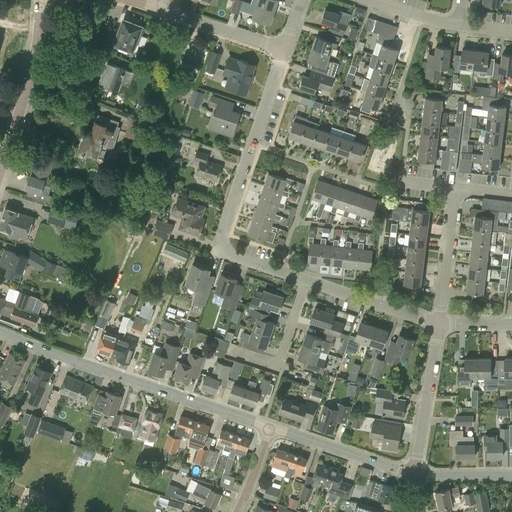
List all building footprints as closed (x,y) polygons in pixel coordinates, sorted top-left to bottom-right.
[(240,0),(234,0),(234,1),(230,11),(239,14),(243,1),(240,0)] [(256,0),(255,5),(273,12),(277,0),(276,0),(256,0)] [(273,12),(255,5),(253,11),(250,10),(248,16),(251,17),(251,19),(269,25),(273,12)] [(357,6),(355,12),(365,16),(367,10),(357,6)] [(325,9),(320,21),(330,24),(328,30),(341,35),(343,35),(350,15),(345,13),(339,11),(338,14),(325,9)] [(368,17),(364,29),(371,31),(374,19),(368,17)] [(133,21),(132,23),(123,19),(117,36),(115,35),(112,42),(114,43),(114,44),(132,51),(142,27),(136,25),(137,22),(133,21)] [(373,32),(380,34),(383,22),(377,20),(373,32)] [(386,36),(390,24),(383,22),(380,34),(386,36)] [(397,27),(390,24),(386,36),(393,38),(393,39),(397,27)] [(348,38),(355,40),(358,29),(351,27),(348,38)] [(312,49),(328,55),(331,48),(335,49),(340,37),(325,32),(323,39),(316,36),(312,49)] [(377,42),(381,44),(377,56),(393,61),(397,49),(390,47),(393,38),(386,36),(380,34),(377,42)] [(356,49),(362,50),(365,43),(359,41),(356,49)] [(207,48),(192,43),(186,60),(201,64),(207,48)] [(449,48),(435,47),(435,55),(428,54),(425,77),(439,79),(440,67),(447,68),(449,48)] [(331,62),(327,60),(328,55),(312,49),(308,60),(315,63),(313,69),(327,74),(331,62)] [(460,72),(460,67),(472,68),(474,51),(462,49),(461,56),(455,55),(453,71),(460,72)] [(212,51),(205,70),(215,73),(221,54),(212,51)] [(486,75),(492,75),(494,59),(486,58),(487,52),(474,51),(472,68),(480,69),(479,75),(486,76),(486,75)] [(355,53),(352,61),(358,62),(361,55),(355,53)] [(494,59),(492,75),(492,78),(506,80),(506,78),(506,72),(511,72),(511,55),(501,54),(500,62),(494,62),(494,59)] [(373,68),(389,73),(393,61),(377,56),(372,55),(369,66),(373,67),(373,68)] [(245,94),(250,82),(247,81),(249,76),(250,75),(254,66),(239,61),(239,62),(228,58),(223,74),(229,76),(226,87),(245,94)] [(99,83),(117,90),(120,83),(129,87),(135,72),(125,69),(107,62),(99,83)] [(357,66),(351,65),(348,73),(354,74),(357,66)] [(369,80),(385,85),(389,73),(373,68),(369,80)] [(298,88),(313,93),(315,87),(329,91),(334,77),(311,69),(309,76),(303,74),(298,88)] [(172,78),(179,81),(183,74),(176,70),(172,78)] [(353,79),(347,77),(344,84),(350,86),(353,79)] [(365,92),(381,97),(385,85),(369,80),(365,92)] [(199,108),(204,93),(193,89),(188,104),(199,108)] [(346,99),(349,91),(343,89),(340,97),(346,99)] [(377,109),(381,97),(365,92),(361,104),(377,109)] [(104,104),(105,100),(98,97),(99,95),(94,93),(92,99),(104,104)] [(292,102),(293,100),(300,102),(307,105),(309,99),(302,97),(291,93),(288,100),(292,102)] [(231,136),(239,114),(232,111),(235,102),(211,95),(208,104),(216,107),(209,129),(231,136)] [(482,110),(487,110),(487,117),(503,119),(505,106),(501,105),(502,98),(493,97),(490,97),(483,96),(482,110)] [(425,97),(423,110),(440,112),(441,99),(425,97)] [(314,100),(312,106),(320,109),(321,103),(314,100)] [(138,104),(135,114),(147,119),(150,109),(138,104)] [(333,107),(326,104),(324,110),(332,113),(333,107)] [(336,114),(343,117),(345,111),(338,109),(336,114)] [(349,115),(356,118),(358,112),(351,110),(349,115)] [(440,112),(423,110),(422,123),(438,124),(440,112)] [(85,129),(84,131),(115,142),(120,127),(117,126),(116,128),(113,128),(116,121),(98,115),(92,132),(85,129)] [(288,136),(300,140),(307,119),(296,115),(294,121),(293,121),(288,136)] [(126,133),(137,137),(142,121),(131,117),(126,133)] [(360,122),(367,125),(369,119),(362,117),(360,122)] [(485,129),(502,131),(503,119),(487,117),(485,129)] [(308,119),(307,119),(300,140),(312,144),(317,129),(319,124),(307,120),(308,119)] [(438,124),(422,123),(420,135),(437,137),(438,124)] [(155,136),(157,128),(150,126),(148,134),(155,136)] [(324,148),(329,133),(317,129),(312,144),(324,148)] [(484,142),(501,144),(502,131),(485,129),(484,142)] [(113,148),(115,142),(84,131),(77,152),(84,154),(84,152),(103,159),(107,146),(113,148)] [(335,152),(341,137),(329,133),(324,148),(335,152)] [(437,137),(420,135),(419,147),(435,149),(437,137)] [(347,156),(353,140),(341,137),(335,152),(347,156)] [(365,145),(353,140),(347,156),(360,160),(365,145)] [(161,144),(150,141),(148,147),(159,151),(161,144)] [(483,154),(499,156),(501,144),(484,142),(483,154)] [(175,159),(179,149),(173,146),(169,156),(175,159)] [(434,162),(435,149),(419,147),(417,160),(423,160),(423,167),(433,168),(434,162)] [(216,180),(221,166),(206,161),(209,154),(197,150),(193,160),(199,162),(195,173),(216,180)] [(448,170),(451,151),(443,150),(440,169),(448,170)] [(458,152),(451,151),(448,170),(456,171),(457,163),(457,160),(458,152)] [(467,152),(465,152),(465,157),(466,157),(466,161),(474,162),(477,160),(482,161),(481,167),(498,169),(499,156),(483,154),(472,153),(467,152)] [(30,175),(26,188),(29,189),(27,195),(50,203),(52,196),(48,195),(53,182),(48,181),(54,162),(48,160),(36,157),(35,160),(31,173),(30,175)] [(264,184),(283,190),(285,183),(292,185),(293,180),(287,178),(286,180),(268,173),(264,184)] [(323,209),(325,204),(331,185),(316,180),(310,199),(320,202),(318,208),(323,209)] [(304,184),(298,182),(296,188),(302,190),(304,184)] [(154,192),(158,194),(159,191),(161,192),(163,186),(157,184),(154,192)] [(289,192),(283,190),(264,184),(260,196),(279,202),(281,194),(288,197),(289,192)] [(337,208),(343,189),(331,185),(325,204),(332,206),(331,212),(335,213),(337,208)] [(347,217),(349,212),(355,193),(343,189),(337,208),(344,210),(343,216),(347,217)] [(297,195),(290,193),(288,199),(295,201),(297,195)] [(361,216),(367,197),(355,193),(349,212),(356,214),(354,220),(353,224),(358,226),(359,221),(361,216)] [(279,202),(260,196),(256,208),(275,214),(277,206),(284,209),(285,204),(279,202)] [(367,197),(361,216),(368,218),(366,224),(371,225),(373,219),(371,218),(377,200),(367,197)] [(178,228),(189,232),(189,230),(198,233),(203,219),(200,218),(204,207),(178,198),(173,214),(181,218),(178,228)] [(412,209),(411,221),(428,223),(429,211),(421,210),(422,202),(416,202),(415,209),(412,209)] [(52,205),(47,222),(74,230),(79,213),(52,205)] [(292,220),(296,208),(291,206),(287,218),(292,220)] [(5,207),(0,222),(0,228),(9,231),(7,236),(18,240),(19,237),(27,240),(34,217),(18,212),(5,207)] [(275,214),(256,208),(252,220),(270,226),(273,219),(280,221),(281,216),(275,214)] [(475,216),(473,229),(490,231),(496,232),(505,233),(511,233),(511,220),(510,220),(509,226),(497,225),(498,211),(494,210),(493,210),(487,210),(481,209),(471,208),(471,216),(475,216)] [(157,219),(152,233),(168,239),(173,224),(157,219)] [(277,228),(270,226),(252,220),(247,234),(266,240),(272,242),(276,232),(277,228)] [(409,234),(426,236),(428,223),(411,221),(409,234)] [(318,264),(320,245),(313,244),(313,237),(314,237),(316,227),(310,226),(308,243),(309,244),(307,262),(318,264)] [(495,244),(496,232),(490,231),(473,229),(472,241),(488,243),(495,244)] [(426,236),(409,234),(408,246),(424,248),(426,236)] [(320,245),(318,264),(331,265),(333,246),(325,245),(326,238),(321,238),(320,245)] [(345,248),(338,247),(338,240),(334,239),(333,246),(331,265),(343,267),(345,248)] [(345,248),(343,267),(356,268),(358,249),(350,248),(351,241),(346,241),(345,248)] [(470,254),(487,256),(488,243),(472,241),(470,254)] [(358,249),(356,268),(370,270),(373,251),(363,250),(364,243),(359,242),(358,249)] [(166,244),(163,252),(168,254),(171,246),(166,244)] [(424,248),(408,246),(406,259),(423,261),(424,248)] [(19,280),(22,273),(26,262),(41,271),(67,281),(72,270),(45,260),(30,250),(27,257),(4,249),(0,261),(0,265),(7,268),(5,275),(14,278),(19,280)] [(184,251),(180,259),(185,261),(188,253),(184,251)] [(469,267),(485,269),(487,256),(470,254),(469,267)] [(405,271),(421,273),(423,261),(406,259),(405,271)] [(192,264),(185,284),(197,288),(192,301),(205,305),(215,276),(207,273),(209,269),(192,264)] [(467,280),(484,282),(485,269),(469,267),(467,280)] [(420,286),(421,273),(405,271),(403,284),(420,286)] [(220,274),(215,291),(225,294),(221,306),(234,310),(242,285),(234,282),(235,278),(220,274)] [(482,293),(484,282),(467,280),(466,291),(482,293)] [(282,296),(264,290),(261,298),(253,295),(249,306),(251,307),(268,313),(269,313),(271,308),(277,310),(282,296)] [(15,304),(14,306),(32,312),(37,297),(34,296),(33,296),(32,296),(31,295),(30,295),(29,295),(20,291),(15,304)] [(125,301),(133,305),(138,296),(129,292),(125,301)] [(0,308),(1,309),(12,313),(14,306),(15,304),(5,300),(0,298),(0,308)] [(108,300),(101,315),(109,319),(116,303),(108,300)] [(14,306),(12,313),(10,318),(34,326),(38,316),(32,312),(14,306)] [(256,317),(252,329),(269,335),(273,322),(266,320),(268,313),(251,307),(249,314),(256,317)] [(241,310),(235,308),(231,320),(237,322),(241,310)] [(323,331),(339,337),(341,333),(344,323),(331,319),(333,314),(314,308),(310,321),(325,326),(323,331)] [(124,316),(119,331),(125,333),(130,318),(124,316)] [(134,321),(131,330),(140,333),(145,320),(136,316),(134,321)] [(185,327),(186,328),(195,331),(197,327),(198,322),(188,319),(186,323),(185,327)] [(173,324),(163,320),(161,327),(170,331),(173,324)] [(52,331),(55,325),(49,322),(45,328),(52,331)] [(356,353),(360,341),(368,344),(373,326),(360,322),(355,336),(350,335),(350,336),(348,340),(347,345),(345,350),(356,353)] [(86,324),(83,331),(89,333),(92,326),(86,324)] [(373,326),(368,344),(376,346),(374,351),(379,353),(381,348),(387,331),(373,326)] [(195,331),(186,328),(183,335),(194,339),(197,331),(195,331)] [(96,351),(111,356),(117,335),(108,332),(108,331),(103,329),(96,351)] [(263,354),(265,347),(269,335),(252,329),(250,335),(243,332),(238,345),(263,354)] [(306,333),(302,345),(319,351),(327,354),(333,336),(316,330),(314,336),(306,333)] [(136,341),(117,335),(111,356),(117,357),(116,359),(129,363),(136,341)] [(390,340),(384,360),(385,360),(398,365),(402,354),(408,356),(413,340),(399,335),(396,342),(390,340)] [(215,337),(212,345),(226,350),(229,342),(215,337)] [(148,370),(163,375),(166,367),(173,370),(180,347),(165,341),(161,355),(154,353),(148,370)] [(224,357),(226,350),(212,345),(209,352),(224,357)] [(317,357),(319,351),(302,345),(297,358),(306,361),(303,367),(321,373),(326,360),(317,357)] [(174,378),(188,383),(190,376),(197,379),(205,357),(190,352),(185,364),(180,362),(174,378)] [(0,377),(13,384),(25,360),(10,353),(0,372),(0,377)] [(385,360),(384,360),(375,357),(370,374),(379,377),(385,360)] [(511,389),(511,377),(511,376),(511,358),(504,359),(504,360),(497,360),(497,389),(511,389)] [(477,377),(477,359),(458,359),(458,385),(471,385),(471,377),(477,377)] [(477,359),(477,377),(484,377),(484,389),(497,389),(497,360),(490,360),(490,359),(477,359)] [(230,376),(237,378),(242,363),(235,361),(230,376)] [(205,375),(201,387),(215,392),(217,387),(218,384),(221,376),(227,379),(229,376),(232,366),(217,362),(212,377),(205,375)] [(35,366),(26,387),(32,390),(27,401),(36,405),(41,394),(51,373),(35,366)] [(66,375),(59,391),(85,402),(92,386),(66,375)] [(317,378),(311,376),(308,384),(314,386),(317,378)] [(259,390),(266,393),(270,381),(263,378),(259,390)] [(246,388),(241,401),(255,405),(259,392),(254,391),(257,382),(249,380),(246,388)] [(349,383),(348,395),(357,395),(358,384),(349,383)] [(232,388),(229,397),(241,401),(246,388),(233,384),(232,388)] [(306,388),(312,390),(312,389),(309,398),(320,401),(323,392),(313,389),(314,387),(307,385),(306,388)] [(377,393),(375,401),(384,402),(382,414),(399,417),(402,418),(405,400),(398,399),(399,391),(377,387),(377,388),(377,393)] [(106,391),(100,389),(89,423),(97,425),(102,409),(108,411),(107,414),(108,416),(112,417),(114,417),(115,414),(115,413),(121,396),(106,391)] [(280,414),(301,421),(303,416),(312,419),(317,405),(307,401),(305,405),(285,398),(280,414)] [(2,402),(0,405),(0,425),(3,427),(13,407),(2,402)] [(317,426),(332,431),(336,419),(346,423),(351,407),(339,403),(336,402),(334,410),(324,407),(317,426)] [(139,435),(153,439),(161,413),(146,409),(139,435)] [(42,417),(31,413),(24,433),(34,437),(42,417)] [(121,413),(121,415),(118,424),(118,425),(117,425),(116,432),(122,434),(123,428),(134,431),(138,417),(121,413)] [(360,427),(362,416),(353,415),(351,426),(360,427)] [(473,415),(455,416),(455,425),(473,425),(473,415)] [(192,431),(191,431),(195,421),(180,416),(174,436),(168,434),(164,448),(176,453),(181,438),(180,438),(181,435),(183,436),(183,435),(190,437),(190,436),(192,431)] [(61,441),(65,428),(42,420),(37,433),(61,441)] [(210,426),(195,421),(192,431),(190,436),(190,437),(187,444),(199,448),(199,447),(201,442),(204,443),(210,426)] [(371,431),(370,437),(377,439),(384,440),(382,448),(390,450),(396,451),(398,442),(400,427),(393,425),(393,427),(387,426),(387,424),(373,422),(371,431)] [(488,457),(502,457),(501,446),(508,446),(508,428),(500,428),(500,440),(497,440),(497,434),(484,434),(484,449),(487,449),(488,457)] [(224,447),(231,449),(236,435),(221,430),(215,446),(223,449),(224,447)] [(463,436),(463,430),(449,431),(450,445),(456,445),(456,458),(474,457),(474,436),(463,436)] [(245,457),(250,439),(236,435),(231,449),(228,457),(234,459),(235,454),(245,457)] [(199,447),(199,448),(195,461),(203,464),(208,450),(202,448),(199,447)] [(77,460),(86,463),(87,459),(92,461),(95,452),(81,448),(77,460)] [(208,448),(208,450),(203,464),(213,467),(218,451),(208,448)] [(277,449),(271,466),(286,471),(291,453),(277,449)] [(301,476),(307,458),(291,453),(286,471),(287,471),(289,465),(296,467),(294,473),(301,476)] [(317,488),(320,480),(325,482),(330,467),(322,464),(321,467),(316,465),(314,470),(309,468),(304,485),(300,498),(308,501),(313,488),(311,487),(311,486),(317,488)] [(362,466),(359,474),(367,477),(370,469),(362,466)] [(330,467),(325,482),(324,486),(329,488),(328,492),(329,493),(328,496),(330,497),(329,500),(333,501),(334,499),(337,499),(338,496),(349,499),(353,485),(352,485),(352,484),(340,480),(342,474),(338,473),(339,470),(330,467)] [(228,475),(223,473),(219,485),(231,488),(235,476),(228,475)] [(369,480),(365,494),(374,497),(374,496),(378,497),(378,499),(389,502),(394,488),(369,480)] [(215,507),(221,494),(197,483),(191,496),(205,502),(205,503),(215,507)] [(169,484),(165,494),(178,499),(178,497),(186,500),(190,492),(169,484)] [(263,497),(276,501),(281,486),(274,484),(273,487),(267,484),(263,497)] [(438,508),(452,505),(450,498),(461,496),(459,487),(435,492),(438,508)] [(354,488),(351,499),(359,501),(362,489),(354,488)] [(473,492),(475,506),(476,506),(477,511),(483,511),(489,511),(485,490),(473,493),(473,492)] [(462,509),(475,506),(473,492),(464,494),(466,504),(464,504),(462,504),(458,505),(459,511),(462,511),(462,509)] [(157,505),(166,507),(166,508),(179,511),(180,511),(183,503),(160,496),(157,505)] [(287,507),(296,509),(299,500),(290,497),(287,507)] [(377,511),(378,510),(357,503),(355,509),(360,511),(359,511),(377,511)]
